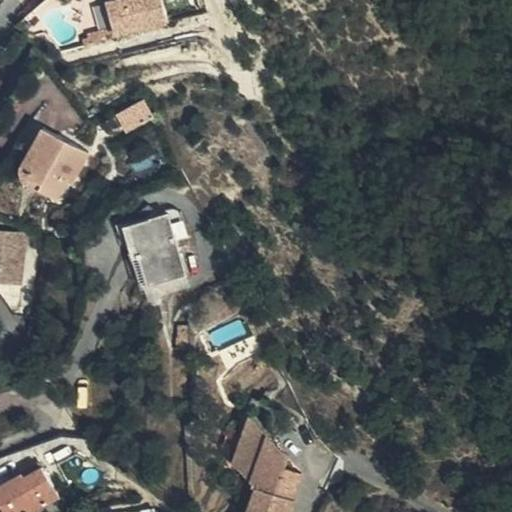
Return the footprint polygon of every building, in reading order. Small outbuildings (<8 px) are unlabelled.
[(109,0),(118,34),(172,20),(166,0),(109,0)] [(20,41),(9,35),(0,49),(0,54),(10,60),(20,41)] [(148,95),(119,108),(128,127),(157,114),(148,95)] [(99,155),(53,130),(42,152),(49,157),(39,175),(41,182),(44,185),(51,188),(48,195),(65,203),(78,179),(85,183),(99,155)] [(198,283),(182,219),(143,228),(159,293),(198,283)] [(0,283),(27,287),(29,267),(33,240),(0,235),(0,283)] [(33,240),(29,267),(42,269),(44,242),(33,240)] [(296,481),(300,474),(303,464),(270,416),(259,440),(265,449),(268,453),(285,471),(296,481)] [(249,462),(255,470),(265,449),(259,440),(249,462)] [(265,449),(255,470),(270,489),(260,511),(301,511),(303,506),(287,499),(296,481),(285,471),(268,453),(265,449)] [(30,478),(27,473),(2,490),(15,511),(41,511),(67,495),(48,466),(30,478)] [(296,481),(309,493),(314,482),(300,474),(296,481)] [(303,506),(309,493),(296,481),(287,499),(303,506)]
